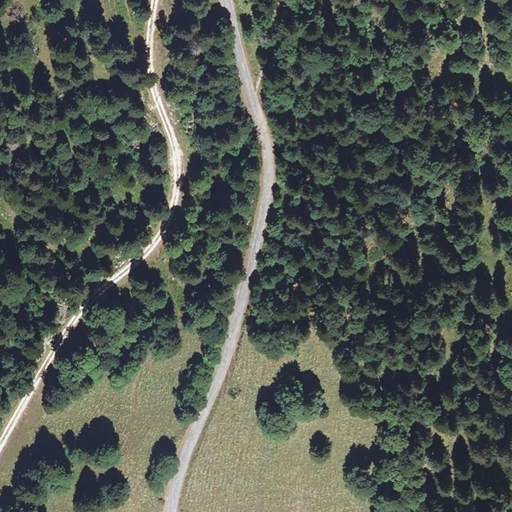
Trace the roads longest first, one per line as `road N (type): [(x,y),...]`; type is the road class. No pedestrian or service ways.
road 1 (unclassified): [(226,0),(249,102),(268,143),(265,209),(231,344),(186,449),(170,511)]
road 2 (track): [(0,444),(69,322),(153,245),(179,186),(153,88),(153,0)]
